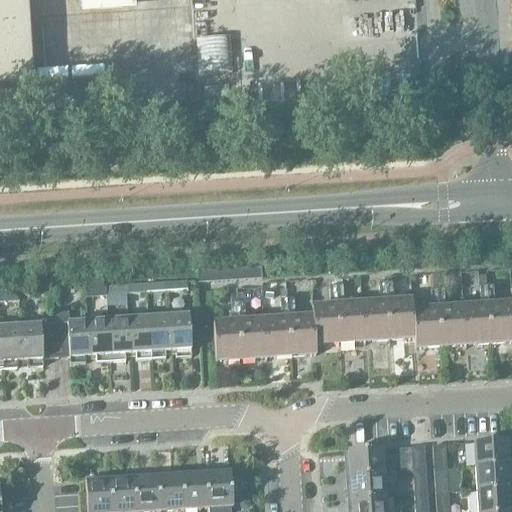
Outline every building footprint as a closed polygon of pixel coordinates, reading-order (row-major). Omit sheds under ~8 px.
[(0,0),(0,88),(33,86),(27,0),(0,0)] [(193,76),(223,76),(223,39),(192,39),(193,76)] [(266,268),(256,269),(257,281),(267,280),(266,268)] [(256,269),(246,270),(247,282),(257,281),(256,269)] [(237,282),(236,270),(227,271),(227,283),(237,282)] [(246,270),(236,270),(237,282),(247,282),(246,270)] [(227,271),(217,272),(218,284),(227,283),(227,271)] [(207,272),(197,273),(198,285),(208,284),(207,272)] [(207,272),(208,284),(218,284),(217,272),(207,272)] [(105,288),(102,289),(101,283),(85,284),(86,299),(106,298),(105,288)] [(166,294),(187,292),(186,283),(165,284),(166,294)] [(165,284),(146,286),(146,295),(166,294),(165,284)] [(391,285),(385,286),(388,343),(413,341),(411,313),(411,304),(393,305),(391,285)] [(146,286),(126,287),(126,296),(146,295),(146,286)] [(380,306),(362,307),(363,344),(388,343),(385,286),(379,286),(380,306)] [(126,287),(105,288),(106,298),(126,296),(126,287)] [(312,320),(314,348),(339,346),(335,289),(329,290),(330,309),(312,310),(312,320)] [(342,289),(335,289),(339,346),(363,344),(362,307),(343,308),(342,289)] [(481,308),(463,309),(465,348),(490,346),(486,289),(480,290),(481,308)] [(492,289),(486,289),(490,346),(511,344),(511,306),(493,308),(492,289)] [(443,292),(436,293),(439,350),(465,348),(463,309),(444,311),(443,292)] [(431,312),(411,313),(413,341),(414,352),(439,350),(436,293),(430,293),(431,312)] [(0,304),(18,303),(19,303),(18,294),(0,295),(0,304)] [(293,301),(287,302),(290,359),(314,358),(314,348),(312,320),(294,321),(293,301)] [(281,322),(263,323),(265,361),(290,359),(287,302),(280,302),(281,322)] [(240,363),(237,305),(230,306),(232,325),(213,326),(216,364),(240,363)] [(244,305),(237,305),(240,363),(265,361),(263,323),(245,324),(244,305)] [(168,318),(156,319),(156,316),(152,313),(148,313),(148,319),(151,362),(166,361),(165,357),(170,357),(168,318)] [(68,314),(53,315),(54,325),(55,348),(56,361),(70,360),(70,367),(85,366),(85,362),(90,362),(88,323),(69,324),(68,314)] [(96,365),(111,364),(108,322),(107,322),(107,315),(101,316),(98,319),(99,322),(88,323),(90,362),(95,362),(96,365)] [(188,316),(168,318),(170,357),(176,357),(176,360),(191,359),(188,316)] [(148,319),(128,320),(131,359),(136,359),(136,363),(151,362),(148,319)] [(128,320),(108,322),(111,364),(125,363),(125,360),(131,359),(128,320)] [(55,348),(54,325),(20,328),(22,366),(27,366),(28,370),(43,369),(43,361),(56,361),(55,348)] [(20,328),(0,329),(0,334),(2,372),(18,371),(17,367),(22,366),(20,328)] [(509,467),(507,444),(507,443),(475,446),(476,470),(509,467)] [(433,463),(446,463),(445,448),(432,449),(433,463)] [(384,451),(349,453),(351,477),(386,475),(384,451)] [(413,473),(425,472),(424,457),(411,458),(413,473)] [(509,467),(476,470),(478,494),(511,491),(509,467)] [(446,472),(433,473),(434,488),(447,487),(446,472)] [(349,501),(352,501),(352,502),(387,499),(387,486),(395,485),(394,474),(386,475),(351,477),(352,489),(348,489),(349,501)] [(230,476),(206,477),(209,511),(233,510),(230,476)] [(206,477),(182,479),(184,511),(194,511),(209,511),(206,477)] [(184,511),(182,479),(158,480),(160,511),(184,511)] [(160,511),(158,480),(134,482),(136,511),(160,511)] [(426,481),(413,482),(414,497),(427,497),(426,481)] [(136,511),(134,482),(110,483),(112,511),(136,511)] [(112,511),(110,483),(86,485),(88,511),(112,511)] [(511,511),(511,509),(511,491),(478,494),(479,511),(511,511)] [(448,496),(435,497),(435,511),(436,511),(449,511),(448,496)] [(388,511),(387,499),(352,502),(353,511),(388,511)]
